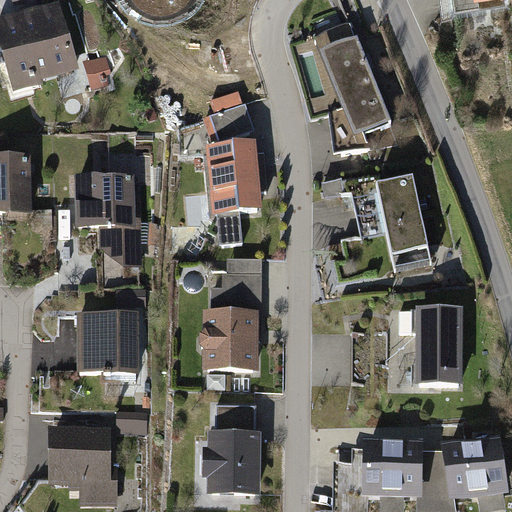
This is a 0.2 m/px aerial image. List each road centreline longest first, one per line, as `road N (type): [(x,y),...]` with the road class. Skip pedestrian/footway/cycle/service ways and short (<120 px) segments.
road 1 (residential): [(278,0),(264,38),(299,178),(298,511)]
road 2 (tertiary): [(393,0),(511,309)]
road 3 (residential): [(0,502),(17,453),(17,308)]
